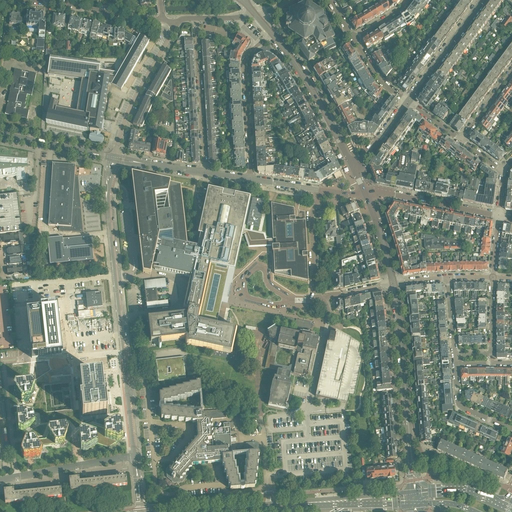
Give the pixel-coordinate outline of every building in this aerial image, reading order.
[(299,40),(301,42),(312,35),(328,27),(327,26),(327,25),(327,24),(328,23),(328,22),(328,21),(327,21),(327,20),(327,19),(326,18),(325,18),(325,17),(326,16),(325,14),(323,14),(323,12),(320,10),(321,9),(318,7),(320,4),(315,0),(314,2),(309,0),(285,12),(285,14),(286,15),(286,26),(284,27),(284,29),(286,30),(287,29),(296,35),(295,35),(295,36),(298,38),(297,39),(299,40)] [(385,0),(384,1),(389,9),(394,6),(394,7),(396,6),(395,5),(396,5),(391,0),(385,0)] [(415,2),(414,3),(423,10),(427,5),(421,0),(415,0),(415,1),(415,2)] [(462,0),(454,10),(462,16),(463,14),(469,6),(462,0)] [(501,1),(502,1),(500,0),(492,0),(490,4),(489,4),(489,5),(488,6),(496,11),(501,3),(501,2),(501,1)] [(384,1),(379,4),(384,12),(389,9),(384,1)] [(410,7),(410,8),(419,15),(423,10),(414,3),(413,5),(411,5),(410,7)] [(379,4),(373,7),(379,16),(381,15),(384,13),(383,13),(384,12),(379,4)] [(488,21),(496,11),(488,6),(487,7),(487,8),(481,15),(488,21)] [(373,7),(368,11),(373,19),(379,16),(373,7)] [(365,12),(362,14),(367,23),(373,19),(368,11),(366,8),(363,10),(365,12)] [(408,10),(405,12),(415,20),(419,15),(410,8),(409,10),(408,10)] [(454,10),(447,20),(455,25),(460,17),(461,18),(461,17),(462,16),(454,10)] [(355,16),(357,18),(362,26),(363,26),(365,25),(365,24),(367,23),(362,14),(361,12),(355,16)] [(401,18),(406,25),(406,27),(407,28),(411,25),(410,24),(412,23),(413,23),(415,20),(405,12),(404,15),(401,17),(401,18)] [(16,27),(26,28),(27,15),(21,14),(20,14),(12,13),(10,13),(9,25),(11,25),(16,25),(16,27)] [(27,14),(27,15),(26,28),(26,30),(37,30),(37,32),(38,32),(38,34),(36,34),(36,40),(37,40),(37,48),(40,48),(40,51),(43,51),(44,37),(44,35),(45,35),(45,29),(45,28),(45,25),(45,22),(44,22),(45,20),(44,20),(44,18),(44,15),(38,15),(37,15),(33,14),(27,14)] [(57,27),(58,16),(54,16),(54,15),(54,17),(50,16),(50,17),(48,17),(48,20),(48,21),(47,21),(47,33),(51,34),(51,29),(51,27),(57,27)] [(481,30),(488,21),(481,15),(476,23),(475,23),(475,24),(474,25),(481,30)] [(58,16),(57,27),(57,30),(61,30),(61,28),(64,28),(64,27),(66,28),(66,24),(64,23),(65,16),(64,16),(64,17),(61,16),(60,16),(58,16)] [(502,25),(507,29),(507,28),(511,21),(511,18),(508,16),(502,25)] [(362,26),(357,18),(353,20),(353,19),(349,21),(354,28),(355,29),(356,29),(362,26)] [(406,27),(406,25),(401,18),(399,19),(398,18),(395,20),(395,21),(401,30),(406,27)] [(75,31),(79,32),(82,21),(75,19),(72,30),(71,29),(71,31),(71,33),(70,34),(74,35),(75,31)] [(444,24),(440,29),(448,35),(449,33),(449,34),(449,33),(455,25),(447,20),(444,24)] [(78,33),(84,35),(87,22),(82,21),(79,32),(78,33)] [(390,25),(394,32),(395,32),(396,34),(401,31),(401,30),(395,21),(394,22),(393,22),(390,23),(390,24),(390,25)] [(93,24),(87,22),(84,35),(85,36),(85,35),(90,36),(93,24)] [(96,40),(97,36),(99,25),(93,24),(90,36),(90,38),(92,38),(92,39),(96,40)] [(97,36),(103,37),(105,27),(103,26),(100,25),(99,25),(97,36)] [(384,28),(390,38),(394,35),(393,33),(394,32),(390,25),(388,26),(387,25),(384,27),(384,28)] [(474,40),(481,30),(474,25),(473,26),(472,27),(473,27),(467,35),(474,40)] [(312,35),(301,42),(297,45),(308,62),(315,57),(314,55),(323,48),(324,50),(326,53),(330,50),(336,47),(335,44),(332,37),(335,36),(330,26),(328,27),(312,35)] [(113,47),(113,46),(114,30),(110,30),(111,28),(110,28),(107,27),(105,27),(103,37),(108,39),(107,41),(109,41),(109,47),(113,47)] [(381,29),(378,31),(383,39),(384,39),(385,41),(388,39),(390,38),(384,28),(383,29),(382,29),(381,29)] [(440,29),(433,39),(440,45),(446,37),(447,36),(448,35),(440,29)] [(378,31),(373,34),(378,42),(383,39),(378,31)] [(124,32),(124,41),(130,44),(133,37),(124,32)] [(234,47),(237,49),(245,38),(241,35),(239,34),(238,36),(234,41),(232,45),(234,47)] [(373,45),(374,47),(379,44),(378,42),(373,34),(368,37),(373,45)] [(467,49),(474,40),(467,35),(462,42),(461,42),(461,43),(460,44),(467,49)] [(46,121),(46,122),(46,123),(55,124),(68,127),(76,129),(86,131),(87,131),(90,131),(90,132),(91,134),(90,135),(89,136),(88,140),(88,141),(91,143),(99,145),(99,144),(103,144),(103,143),(104,138),(102,136),(101,136),(101,135),(100,135),(100,133),(101,133),(101,131),(101,130),(103,130),(103,126),(104,121),(103,121),(103,120),(106,103),(106,101),(107,94),(107,92),(107,91),(108,85),(111,85),(114,87),(121,91),(121,90),(124,84),(125,84),(129,77),(136,65),(143,52),(149,43),(148,43),(149,42),(149,41),(140,36),(138,40),(138,39),(130,52),(118,72),(101,70),(102,62),(100,62),(95,61),(50,56),(49,62),(48,75),(69,78),(82,79),(79,96),(76,113),(56,109),(56,108),(57,102),(58,102),(58,101),(57,101),(51,100),(49,107),(50,107),(49,112),(48,112),(47,118),(46,121)] [(373,45),(368,37),(362,41),(365,45),(364,45),(368,51),(370,50),(374,47),(373,45)] [(237,49),(234,53),(241,57),(243,53),(246,49),(247,46),(248,46),(247,46),(249,43),(249,41),(246,39),(245,38),(237,49)] [(431,38),(428,43),(437,49),(441,45),(440,45),(433,39),(431,38)] [(428,43),(425,47),(434,54),(437,49),(428,43)] [(343,55),(344,55),(352,49),(349,44),(341,49),(338,51),(340,53),(341,56),(343,55)] [(460,59),(467,49),(460,44),(459,45),(459,46),(453,54),(460,59)] [(182,52),(182,56),(193,55),(193,46),(185,47),(185,51),(182,52)] [(422,50),(421,52),(430,59),(434,54),(425,47),(422,50)] [(354,52),(352,49),(344,55),(343,55),(341,56),(345,61),(346,61),(347,60),(356,54),(355,54),(354,52)] [(374,59),(375,61),(383,56),(379,51),(371,56),(372,56),(372,57),(373,59),(374,59)] [(421,52),(417,57),(427,64),(430,59),(421,52)] [(229,61),(230,61),(238,63),(239,63),(240,60),(241,57),(234,53),(234,54),(231,53),(224,53),(224,55),(224,57),(229,58),(229,57),(230,58),(229,61)] [(264,68),(266,66),(265,63),(261,54),(260,55),(259,55),(258,55),(257,56),(256,56),(260,65),(261,66),(262,68),(264,68)] [(267,67),(268,67),(278,62),(277,61),(274,58),(270,56),(270,55),(269,55),(267,54),(266,54),(265,54),(264,54),(263,54),(261,54),(265,63),(266,66),(267,67)] [(346,61),(349,66),(359,59),(356,54),(347,60),(346,61)] [(453,68),(460,59),(453,54),(448,61),(447,61),(447,62),(446,63),(453,68)] [(511,59),(505,54),(499,63),(506,68),(511,60),(511,59)] [(259,66),(260,65),(256,56),(255,57),(253,60),(252,62),(251,65),(251,66),(251,69),(259,69),(259,66)] [(378,66),(378,67),(387,61),(384,56),(383,56),(375,61),(377,64),(376,64),(377,66),(378,66)] [(313,69),(316,73),(333,62),(331,57),(320,64),(314,68),(313,69)] [(417,57),(414,62),(423,68),(427,64),(417,57)] [(352,67),(354,70),(362,64),(359,59),(349,66),(350,68),(352,67)] [(229,67),(229,72),(239,71),(238,63),(230,61),(230,66),(229,67)] [(380,70),(381,72),(390,66),(387,61),(378,67),(379,67),(378,67),(379,67),(378,68),(379,69),(380,69),(380,70)] [(165,62),(159,72),(166,77),(170,70),(165,67),(167,63),(165,62)] [(272,69),(273,70),(282,66),(281,65),(278,62),(268,67),(270,70),(272,69)] [(333,62),(316,73),(319,78),(334,68),(336,66),(333,62)] [(414,62),(410,66),(420,73),(423,68),(414,62)] [(446,78),(453,68),(446,63),(445,65),(445,64),(444,65),(445,65),(439,73),(446,78)] [(499,63),(492,72),(499,77),(506,68),(499,63)] [(354,73),(355,75),(365,69),(365,68),(364,68),(364,67),(362,64),(354,70),(355,72),(354,73)] [(269,79),(275,76),(285,70),(282,66),(273,70),(271,71),(267,74),(268,76),(268,77),(269,79)] [(390,66),(381,72),(382,74),(383,74),(383,75),(383,76),(384,76),(385,78),(386,78),(387,77),(391,70),(391,69),(392,69),(390,66)] [(410,66),(407,71),(416,78),(420,73),(410,66)] [(15,69),(11,88),(14,89),(13,90),(13,91),(10,90),(5,114),(6,114),(13,115),(13,116),(13,115),(15,116),(27,118),(27,119),(29,111),(29,110),(29,111),(24,110),(24,108),(22,107),(22,105),(25,106),(27,94),(31,95),(31,96),(32,96),(36,74),(29,73),(29,72),(22,71),(15,70),(15,69)] [(356,78),(357,81),(368,74),(367,71),(366,71),(366,70),(365,69),(355,75),(354,76),(356,78)] [(273,80),(274,82),(288,74),(285,70),(275,76),(276,78),(273,80)] [(229,72),(229,79),(234,78),(234,80),(236,80),(236,82),(237,82),(237,81),(240,81),(239,71),(229,72)] [(322,84),(326,89),(336,82),(339,80),(344,76),(341,71),(333,77),(323,84),(322,84)] [(407,71),(403,76),(413,83),(416,78),(407,71)] [(159,72),(155,79),(162,83),(166,77),(159,72)] [(323,83),(323,84),(333,77),(329,72),(320,79),(321,80),(320,80),(321,81),(321,82),(322,83),(323,83)] [(492,72),(485,81),(493,86),(499,77),(492,72)] [(446,78),(439,73),(435,77),(446,85),(447,83),(449,80),(446,78)] [(278,86),(280,85),(291,79),(288,74),(274,82),(275,84),(276,84),(278,86)] [(361,86),(363,85),(372,80),(371,80),(372,79),(368,74),(357,81),(361,86)] [(401,79),(400,81),(409,88),(410,87),(410,86),(412,83),(413,83),(403,76),(400,79),(401,79)] [(444,87),(446,85),(435,77),(432,82),(442,90),(444,87)] [(231,84),(231,88),(240,87),(240,81),(237,81),(237,82),(236,82),(236,80),(234,80),(234,78),(229,79),(229,84),(231,84)] [(409,88),(400,81),(398,79),(396,78),(394,80),(395,81),(393,84),(401,89),(401,90),(402,90),(404,92),(406,91),(408,89),(409,88)] [(155,79),(152,86),(159,90),(162,83),(155,79)] [(278,89),(280,92),(294,83),(293,83),(291,79),(280,85),(278,86),(279,89),(278,89)] [(171,80),(170,80),(167,86),(170,88),(170,89),(166,87),(164,91),(167,93),(168,92),(171,93),(170,95),(171,95),(170,96),(163,93),(161,97),(170,102),(173,102),(171,80)] [(326,89),(331,99),(350,87),(346,80),(342,83),(339,80),(336,82),(326,89)] [(366,89),(366,91),(375,85),(374,84),(372,80),(363,85),(364,87),(363,88),(364,90),(366,89)] [(485,81),(479,90),(486,95),(493,86),(485,81)] [(442,90),(432,82),(428,87),(439,95),(440,92),(442,90)] [(282,93),(284,95),(296,88),(294,83),(280,92),(281,94),(282,93)] [(364,92),(365,93),(370,96),(373,91),(374,92),(375,91),(376,91),(377,88),(377,87),(375,86),(375,85),(366,91),(364,92)] [(152,86),(148,93),(155,96),(159,90),(152,86)] [(230,92),(230,94),(234,94),(235,96),(237,96),(237,97),(238,97),(241,97),(240,87),(231,88),(231,91),(230,92)] [(331,99),(337,109),(349,102),(352,99),(354,98),(356,97),(350,87),(331,99)] [(441,97),(439,95),(428,87),(424,92),(440,103),(443,98),(441,97)] [(283,102),(291,97),(299,92),(296,88),(284,95),(281,97),(283,102)] [(373,91),(370,96),(369,97),(374,101),(375,100),(376,98),(379,95),(380,94),(382,90),(379,88),(379,89),(377,88),(376,91),(375,91),(374,92),(373,91)] [(479,90),(472,99),(479,104),(486,95),(479,90)] [(287,102),(288,104),(302,96),(299,92),(291,97),(293,99),(287,102)] [(436,108),(440,103),(424,92),(421,97),(436,108)] [(504,93),(500,97),(508,103),(509,104),(511,100),(511,98),(504,93)] [(232,100),(232,104),(241,103),(241,97),(238,97),(237,97),(237,96),(235,96),(234,94),(230,94),(230,100),(232,100)] [(146,96),(142,103),(150,107),(153,100),(146,96)] [(284,107),(287,111),(304,101),(302,96),(288,104),(284,107)] [(391,97),(387,102),(395,107),(396,105),(397,103),(398,103),(398,102),(391,97)] [(433,113),(436,108),(421,97),(417,101),(420,103),(428,109),(433,113)] [(497,102),(504,107),(506,108),(507,107),(506,106),(508,103),(500,97),(497,102)] [(337,109),(339,114),(356,105),(355,104),(352,99),(349,102),(337,109)] [(472,99),(465,108),(473,113),(479,104),(472,99)] [(385,105),(384,106),(391,112),(391,111),(392,110),(393,110),(393,109),(394,108),(394,107),(395,107),(387,102),(386,100),(383,103),(385,105)] [(285,118),(289,116),(307,105),(304,101),(287,111),(283,113),(285,118)] [(497,102),(493,107),(501,112),(504,107),(497,102)] [(142,103),(139,111),(146,114),(150,107),(142,103)] [(228,110),(231,110),(235,110),(235,111),(238,111),(238,113),(239,113),(239,112),(242,112),(241,103),(232,104),(228,104),(228,110)] [(434,113),(438,117),(446,106),(444,105),(441,103),(440,104),(436,111),(434,113)] [(297,117),(299,116),(310,110),(307,105),(289,116),(290,117),(294,115),(296,114),(297,117)] [(342,118),(344,123),(362,115),(360,113),(362,112),(360,109),(359,106),(357,107),(356,105),(339,114),(342,118)] [(384,106),(380,111),(388,117),(389,115),(389,114),(391,112),(391,113),(391,112),(384,106)] [(446,106),(438,117),(443,120),(446,117),(450,111),(451,110),(448,108),(446,106)] [(493,107),(490,111),(497,116),(501,112),(493,107)] [(465,108),(459,117),(466,123),(473,113),(465,108)] [(228,119),(231,119),(233,119),(242,119),(242,112),(239,112),(239,113),(238,113),(238,111),(235,111),(235,110),(231,110),(228,111),(228,119)] [(310,110),(299,116),(297,117),(291,120),(287,122),(290,127),(312,114),(310,110)] [(374,116),(375,116),(383,123),(388,117),(380,111),(379,111),(378,112),(376,110),(372,115),(374,116)] [(139,111),(136,118),(143,121),(146,114),(139,111)] [(490,111),(487,115),(494,121),(497,116),(490,111)] [(410,112),(407,116),(415,122),(421,127),(425,122),(411,112),(410,112)] [(292,131),(299,128),(315,119),(312,114),(290,127),(292,131)] [(345,125),(347,128),(355,124),(357,123),(364,119),(362,116),(362,115),(344,123),(345,125)] [(454,117),(452,119),(463,127),(466,123),(459,117),(456,115),(454,118),(454,117)] [(487,115),(483,120),(490,126),(494,121),(487,115)] [(375,116),(370,123),(378,129),(383,123),(375,116)] [(407,116),(403,121),(412,127),(415,122),(407,116)] [(143,121),(136,118),(133,125),(140,128),(143,121)] [(231,119),(232,126),(236,125),(236,127),(239,127),(239,129),(240,129),(240,128),(242,128),(242,119),(233,119),(231,119)] [(302,132),(303,131),(317,123),(315,119),(299,128),(302,132)] [(463,127),(452,119),(451,122),(449,125),(459,132),(463,127)] [(490,126),(483,120),(480,125),(483,128),(485,129),(488,131),(489,131),(492,127),(490,126)] [(403,121),(400,125),(409,131),(412,127),(403,121)] [(367,124),(367,136),(373,136),(374,136),(378,129),(370,123),(368,122),(367,124)] [(425,122),(421,127),(419,130),(422,132),(421,134),(423,135),(426,131),(427,132),(429,131),(429,132),(432,128),(428,124),(427,124),(426,123),(425,122)] [(303,131),(304,133),(318,125),(317,123),(303,131)] [(357,136),(367,136),(367,124),(364,123),(361,124),(357,124),(357,136)] [(351,136),(357,136),(357,124),(355,124),(347,128),(350,135),(350,136),(351,136)] [(234,131),(234,135),(243,134),(242,128),(240,128),(240,129),(239,129),(239,127),(236,127),(236,125),(232,126),(228,126),(228,128),(229,128),(229,129),(232,129),(232,131),(234,131)] [(305,135),(306,134),(307,137),(308,136),(311,134),(320,129),(318,125),(304,133),(305,135)] [(400,125),(397,130),(405,136),(409,131),(400,125)] [(435,129),(432,128),(429,132),(429,131),(427,132),(426,131),(423,135),(422,138),(426,141),(427,139),(431,141),(432,139),(437,132),(438,132),(437,131),(437,130),(435,129)] [(298,142),(301,147),(323,134),(320,129),(311,134),(308,136),(307,137),(298,142)] [(397,130),(393,135),(402,141),(405,136),(397,130)] [(472,141),(475,143),(481,135),(477,133),(478,132),(476,130),(469,139),(471,141),(470,141),(472,141)] [(130,131),(129,141),(138,143),(138,142),(140,132),(130,131)] [(439,133),(437,132),(432,139),(433,139),(436,142),(435,143),(438,146),(439,145),(445,137),(444,137),(444,136),(443,135),(442,135),(439,133)] [(233,139),(233,141),(237,141),(237,143),(239,143),(240,145),(241,145),(241,144),(243,144),(243,134),(234,135),(234,136),(234,139),(233,139)] [(301,147),(303,151),(325,138),(323,134),(301,147)] [(393,135),(389,139),(398,146),(400,147),(401,145),(401,146),(403,142),(402,141),(393,135)] [(475,143),(479,147),(486,138),(484,136),(483,137),(481,135),(475,143)] [(445,137),(439,145),(444,149),(450,141),(445,137)] [(305,153),(306,155),(327,143),(325,138),(303,151),(305,153)] [(479,147),(484,151),(490,142),(487,140),(488,139),(486,138),(479,147)] [(508,148),(510,149),(511,146),(511,143),(507,138),(503,143),(508,148)] [(389,139),(386,144),(394,150),(398,146),(389,139)] [(130,150),(139,151),(141,143),(140,143),(139,143),(138,142),(138,143),(129,141),(128,147),(128,148),(129,150),(129,149),(130,150)] [(152,154),(160,155),(160,154),(165,155),(167,143),(155,141),(152,154)] [(233,142),(229,142),(229,143),(229,145),(232,145),(232,151),(235,151),(244,150),(243,144),(241,144),(241,145),(240,145),(239,143),(237,143),(237,141),(233,142)] [(455,144),(450,141),(444,149),(449,153),(455,144)] [(484,151),(489,154),(495,145),(494,143),(493,144),(490,142),(484,151)] [(306,155),(308,160),(329,147),(327,143),(306,155)] [(386,144),(383,149),(391,155),(394,150),(386,144)] [(460,148),(455,144),(449,153),(452,155),(451,157),(453,159),(454,156),(460,148)] [(489,154),(494,158),(500,148),(495,145),(489,154)] [(309,162),(312,163),(313,163),(331,152),(329,147),(308,160),(309,162)] [(466,152),(460,148),(454,156),(460,160),(466,152)] [(500,148),(494,158),(497,160),(496,160),(498,161),(498,160),(498,161),(499,161),(500,161),(500,160),(507,153),(510,149),(508,148),(505,151),(503,150),(504,150),(501,148),(500,148)] [(383,149),(379,153),(388,160),(391,155),(383,149)] [(182,162),(187,163),(187,162),(187,158),(186,155),(183,154),(183,153),(183,151),(178,150),(178,153),(177,153),(176,161),(182,162)] [(233,159),(236,159),(244,159),(244,150),(235,151),(236,151),(236,153),(234,154),(234,156),(232,156),(232,159),(233,159)] [(331,152),(313,163),(315,167),(323,181),(328,178),(323,170),(321,168),(319,165),(324,162),(333,156),(331,152)] [(471,155),(466,152),(460,160),(465,164),(471,155)] [(376,158),(383,164),(383,163),(386,166),(390,161),(388,160),(379,153),(376,158)] [(389,170),(386,186),(396,188),(398,179),(398,178),(400,178),(401,175),(404,175),(406,176),(408,167),(409,162),(410,161),(411,157),(410,155),(404,154),(402,153),(400,156),(399,156),(398,157),(397,159),(390,168),(389,170)] [(476,159),(471,155),(465,164),(470,167),(476,159)] [(336,162),(333,156),(324,162),(326,165),(332,175),(339,171),(340,169),(336,162)] [(24,168),(22,168),(21,166),(27,167),(28,159),(0,157),(0,178),(17,177),(17,180),(25,179),(24,168)] [(376,158),(372,163),(379,168),(380,168),(383,164),(376,158)] [(245,167),(244,159),(236,159),(233,159),(233,162),(235,162),(235,164),(233,166),(233,168),(235,168),(237,168),(238,168),(241,168),(242,169),(244,169),(245,167)] [(481,163),(476,159),(470,167),(473,170),(475,171),(481,163)] [(398,179),(396,188),(400,189),(401,189),(405,189),(405,190),(409,190),(413,191),(416,178),(415,178),(417,166),(411,165),(413,161),(410,161),(408,167),(406,176),(404,175),(401,175),(400,178),(398,178),(398,179)] [(308,181),(319,183),(313,173),(312,169),(312,163),(309,162),(309,165),(310,170),(309,172),(308,181)] [(313,173),(319,183),(323,181),(315,167),(313,163),(312,163),(312,169),(313,173)] [(377,184),(378,184),(383,171),(382,169),(381,170),(380,168),(379,168),(372,163),(372,164),(370,166),(370,168),(371,168),(375,180),(377,184)] [(58,231),(83,233),(80,199),(78,176),(75,176),(75,167),(75,166),(74,166),(53,164),(52,167),(48,226),(59,227),(58,231)] [(485,174),(488,176),(492,171),(484,166),(484,165),(483,164),(482,164),(482,165),(482,166),(481,166),(480,168),(480,170),(482,172),(480,174),(483,176),(484,176),(485,174)] [(323,170),(328,178),(332,175),(326,165),(323,166),(325,169),(323,170)] [(258,174),(272,176),(273,168),(266,168),(257,169),(257,172),(257,173),(258,174)] [(380,184),(386,186),(389,170),(387,170),(383,171),(378,184),(380,184)] [(487,178),(486,180),(497,182),(497,176),(497,175),(492,171),(488,176),(486,178),(487,178)] [(415,191),(420,192),(423,177),(422,177),(424,173),(419,172),(418,177),(415,191)] [(133,184),(131,184),(134,203),(134,204),(134,208),(134,209),(134,210),(136,224),(137,224),(138,232),(139,236),(139,238),(141,254),(143,273),(145,273),(148,274),(151,274),(152,266),(155,267),(155,270),(158,270),(158,271),(189,278),(189,277),(189,276),(191,276),(191,277),(190,280),(184,308),(185,309),(184,315),(174,316),(156,318),(152,319),(148,319),(148,322),(151,343),(158,342),(161,342),(186,339),(187,345),(191,345),(231,353),(235,333),(236,330),(229,329),(226,328),(225,328),(222,328),(216,326),(220,307),(221,303),(222,297),(223,297),(224,297),(224,296),(225,296),(225,295),(225,294),(225,293),(224,292),(224,290),(225,290),(226,289),(227,288),(227,287),(227,286),(226,285),(225,285),(229,269),(232,269),(234,270),(241,236),(244,234),(244,235),(245,235),(249,247),(252,247),(264,245),(266,244),(266,245),(268,245),(270,245),(271,246),(272,246),(276,245),(275,241),(275,240),(273,240),(272,240),(266,240),(264,235),(255,233),(245,230),(242,230),(249,198),(251,198),(251,197),(235,194),(234,196),(231,195),(232,193),(226,192),(225,194),(223,194),(223,191),(222,191),(208,188),(203,209),(198,234),(200,235),(198,244),(187,241),(185,232),(185,231),(180,187),(170,184),(170,182),(131,174),(133,184)] [(420,192),(425,193),(427,181),(428,178),(423,177),(420,192)] [(467,185),(464,201),(465,202),(465,201),(466,201),(466,200),(468,201),(468,202),(469,202),(470,203),(471,202),(474,202),(473,202),(473,203),(474,203),(475,204),(476,204),(476,203),(479,186),(480,180),(476,179),(476,178),(474,178),(472,178),(470,186),(467,185)] [(445,181),(438,179),(437,186),(435,195),(442,197),(445,183),(445,181)] [(442,197),(448,198),(449,189),(450,184),(445,183),(442,197)] [(448,198),(454,199),(457,189),(458,184),(451,183),(449,189),(450,189),(449,189),(448,198)] [(464,201),(467,185),(462,184),(459,200),(464,201)] [(479,186),(476,203),(478,203),(478,204),(489,207),(493,207),(494,199),(495,192),(496,187),(488,186),(479,186)] [(190,233),(186,234),(186,235),(192,234),(196,229),(196,227),(197,227),(196,215),(199,215),(198,209),(201,208),(200,202),(194,203),(193,199),(203,201),(206,189),(193,187),(192,193),(191,199),(193,215),(194,227),(194,228),(190,233)] [(0,233),(22,231),(18,196),(18,193),(0,195),(0,233)] [(265,202),(253,199),(247,226),(259,228),(265,202)] [(355,218),(360,216),(358,211),(356,204),(354,203),(350,205),(355,218)] [(394,203),(392,207),(399,212),(400,211),(403,212),(405,205),(394,203)] [(279,206),(271,204),(272,221),(272,228),(272,235),(273,240),(275,240),(275,241),(276,245),(276,246),(275,246),(272,246),(272,252),(273,252),(273,259),(274,266),(274,272),(274,273),(274,274),(275,274),(283,276),(291,278),(299,279),(307,281),(308,281),(308,279),(307,258),(308,258),(307,253),(307,252),(306,250),(306,249),(305,221),(297,221),(295,222),(295,220),(295,219),(295,218),(294,218),(294,209),(290,208),(286,207),(279,206)] [(355,219),(355,218),(350,205),(344,207),(349,218),(351,217),(352,220),(355,219)] [(345,216),(347,219),(349,218),(344,207),(340,209),(343,217),(345,216)] [(392,207),(389,211),(396,216),(399,212),(392,207)] [(416,207),(413,224),(416,224),(417,217),(420,218),(422,208),(416,207)] [(427,209),(423,226),(427,226),(428,220),(430,220),(432,210),(427,209)] [(386,215),(389,225),(398,222),(397,222),(396,218),(396,216),(389,211),(386,215)] [(438,211),(435,228),(438,229),(439,222),(441,222),(443,212),(438,211)] [(449,214),(446,230),(449,231),(450,224),(452,225),(454,215),(449,214)] [(350,226),(363,221),(360,216),(355,218),(355,219),(352,220),(350,220),(349,218),(347,219),(348,221),(349,226),(350,226)] [(460,216),(457,233),(460,233),(461,227),(464,227),(466,217),(465,217),(463,216),(460,216)] [(471,218),(468,235),(470,235),(471,235),(472,229),(475,229),(475,228),(477,219),(471,218)] [(482,220),(480,234),(483,235),(484,229),(486,229),(488,221),(487,221),(485,221),(482,220)] [(339,225),(340,230),(342,229),(349,226),(348,221),(339,225)] [(350,231),(364,226),(363,221),(350,226),(351,228),(349,228),(350,231)] [(488,221),(486,229),(484,238),(482,238),(491,239),(493,224),(492,222),(488,221)] [(389,225),(391,230),(405,225),(406,226),(407,225),(407,224),(404,222),(404,223),(398,222),(389,225)] [(323,225),(324,227),(325,228),(325,231),(324,231),(324,234),(325,234),(326,240),(330,240),(330,238),(335,238),(334,232),(335,232),(335,228),(334,228),(334,223),(324,223),(324,224),(323,225)] [(391,230),(393,236),(402,233),(402,230),(408,228),(407,225),(406,226),(405,225),(391,230)] [(503,226),(501,244),(508,245),(509,240),(505,239),(507,226),(504,225),(503,226)] [(355,235),(366,231),(364,226),(350,231),(351,234),(355,233),(355,235)] [(353,241),(368,236),(366,231),(355,235),(356,237),(353,238),(353,241)] [(393,236),(394,241),(411,236),(410,233),(403,235),(402,233),(393,236)] [(18,234),(3,235),(4,244),(19,242),(18,234)] [(421,239),(425,240),(425,249),(427,250),(444,250),(462,249),(461,249),(462,249),(462,248),(461,248),(461,243),(424,235),(422,235),(421,239)] [(360,244),(369,241),(368,236),(353,241),(354,244),(358,242),(359,244),(360,244)] [(394,241),(396,247),(406,244),(405,241),(411,239),(411,236),(394,241)] [(58,238),(44,239),(46,265),(89,261),(87,237),(58,240),(58,238)] [(357,251),(371,246),(369,241),(360,244),(361,247),(359,248),(359,247),(356,248),(357,251)] [(363,254),(372,251),(371,246),(357,251),(358,254),(361,252),(361,251),(362,251),(363,254)] [(397,249),(398,255),(414,250),(414,247),(407,249),(406,246),(397,249)] [(6,248),(7,257),(21,255),(21,254),(20,247),(6,248)] [(398,255),(400,260),(410,257),(409,255),(415,253),(414,250),(398,255)] [(355,262),(359,260),(374,255),(372,251),(363,254),(353,257),(355,262)] [(365,261),(366,264),(375,261),(374,255),(359,260),(360,263),(364,262),(363,261),(365,261)] [(21,256),(8,258),(9,265),(22,263),(21,256)] [(351,263),(355,262),(353,257),(345,260),(341,261),(342,265),(342,267),(346,265),(351,263)] [(400,260),(401,265),(417,261),(416,258),(411,259),(411,257),(410,257),(400,260)] [(361,267),(362,270),(376,266),(375,261),(366,264),(366,266),(361,267)] [(401,265),(402,271),(412,268),(411,266),(417,264),(417,261),(401,265)] [(7,268),(8,276),(23,274),(22,266),(7,268)] [(412,268),(402,271),(403,276),(409,275),(414,275),(421,274),(420,266),(412,268)] [(335,288),(343,288),(342,270),(339,271),(339,274),(335,274),(336,285),(335,285),(334,286),(334,288),(335,288)] [(364,277),(365,280),(379,275),(378,270),(368,274),(369,277),(368,277),(367,276),(364,277)] [(359,282),(359,284),(362,284),(370,282),(380,280),(379,275),(365,280),(359,281),(359,282)] [(156,289),(155,280),(144,281),(145,290),(146,303),(147,309),(159,308),(156,308),(155,302),(158,302),(157,289),(156,289)] [(367,300),(374,299),(383,297),(382,292),(371,294),(367,295),(367,300)] [(365,300),(367,300),(367,295),(359,296),(360,311),(363,311),(362,307),(361,306),(364,305),(365,305),(365,300)] [(342,300),(341,300),(334,301),(334,302),(334,303),(335,304),(336,304),(336,310),(343,310),(342,300)] [(57,310),(28,313),(32,345),(30,345),(31,353),(32,353),(32,354),(62,351),(62,350),(61,350),(57,310)] [(278,368),(284,368),(284,366),(277,364),(276,357),(277,352),(279,352),(280,348),(293,351),(294,363),(291,364),(294,364),(295,375),(300,374),(300,376),(307,378),(318,338),(306,335),(305,339),(299,337),(299,335),(276,328),(275,328),(268,329),(269,340),(271,341),(264,367),(272,369),(278,368)] [(161,374),(161,380),(174,378),(175,378),(186,377),(185,368),(180,369),(179,359),(156,362),(157,373),(157,375),(161,374)] [(269,406),(287,409),(288,404),(286,404),(286,401),(289,401),(292,380),(289,380),(291,373),(275,370),(269,406)] [(80,398),(80,403),(81,403),(82,409),(82,416),(83,417),(90,416),(99,415),(107,414),(110,414),(109,413),(109,405),(107,405),(107,399),(106,392),(105,392),(103,375),(102,375),(80,378),(82,398),(80,398)] [(197,425),(198,438),(212,437),(212,449),(228,448),(228,439),(231,438),(230,428),(229,423),(223,424),(224,428),(211,429),(210,419),(226,418),(225,410),(192,412),(192,411),(185,411),(185,410),(178,411),(178,409),(171,410),(171,408),(164,409),(164,402),(170,402),(170,400),(177,400),(177,398),(184,398),(184,397),(191,396),(191,395),(197,394),(197,393),(201,392),(200,382),(196,382),(196,384),(189,384),(189,386),(182,386),(182,388),(176,388),(176,390),(169,390),(169,392),(162,392),(162,394),(159,394),(161,418),(164,418),(164,419),(171,419),(171,420),(178,420),(178,421),(185,420),(185,422),(192,421),(192,423),(197,422),(198,425),(197,425)] [(16,385),(14,390),(22,401),(27,401),(30,400),(35,387),(32,383),(16,385)] [(382,391),(382,397),(392,396),(391,390),(392,390),(392,385),(377,386),(377,388),(377,391),(382,391)] [(466,399),(471,401),(474,393),(473,393),(473,390),(469,391),(469,392),(466,392),(466,395),(466,396),(466,399)] [(479,395),(477,395),(474,393),(471,401),(475,403),(479,395)] [(475,403),(480,406),(484,398),(479,395),(475,403)] [(480,406),(485,408),(489,400),(484,398),(480,406)] [(485,408),(490,410),(494,402),(489,400),(485,408)] [(490,410),(496,412),(499,404),(494,402),(490,410)] [(496,412),(501,415),(504,407),(499,404),(496,412)] [(504,407),(501,415),(504,416),(506,417),(509,409),(504,407)] [(21,411),(17,413),(18,429),(23,431),(35,424),(34,416),(21,411)] [(454,426),(455,423),(458,415),(453,413),(451,417),(442,418),(443,421),(454,426)] [(455,423),(460,426),(463,418),(458,415),(455,423)] [(460,426),(465,428),(468,420),(463,418),(460,426)] [(465,428),(470,430),(473,422),(468,420),(465,428)] [(86,430),(79,434),(81,450),(85,452),(97,444),(104,447),(108,448),(122,440),(121,435),(120,424),(115,422),(104,429),(102,429),(93,425),(86,430)] [(470,430),(475,432),(478,424),(473,422),(470,430)] [(475,432),(480,435),(483,427),(478,424),(475,432)] [(46,439),(44,440),(45,446),(64,444),(68,431),(66,427),(50,428),(46,439)] [(480,435),(485,437),(488,429),(483,427),(480,435)] [(485,437),(490,439),(493,431),(488,429),(485,437)] [(493,431),(490,439),(495,441),(499,433),(493,431)] [(431,436),(421,437),(422,443),(426,443),(427,445),(432,448),(434,443),(431,442),(431,436)] [(192,465),(213,463),(212,449),(212,437),(198,438),(197,439),(194,439),(194,441),(194,442),(191,442),(191,445),(191,446),(190,446),(188,446),(188,449),(187,450),(185,450),(185,452),(184,454),(182,454),(182,456),(181,457),(179,457),(179,460),(178,461),(174,461),(167,470),(167,473),(171,477),(173,479),(174,479),(178,482),(181,482),(188,473),(188,470),(192,465)] [(45,446),(44,440),(26,442),(21,454),(24,459),(40,457),(44,446),(45,446)] [(437,450),(446,454),(450,445),(442,441),(439,446),(437,450)] [(212,449),(213,463),(219,462),(219,461),(222,461),(223,466),(224,466),(224,473),(226,473),(226,480),(228,480),(228,486),(230,486),(230,489),(240,488),(240,489),(241,489),(242,489),(243,489),(244,489),(244,488),(255,487),(254,484),(256,484),(255,477),(257,477),(256,470),(257,470),(257,463),(258,463),(258,456),(259,456),(259,452),(260,452),(259,445),(256,442),(246,443),(244,446),(244,453),(248,453),(249,456),(247,457),(248,463),(246,464),(247,470),(246,471),(246,477),(245,478),(245,484),(239,485),(238,478),(237,478),(236,471),(235,471),(234,465),(233,465),(231,447),(228,448),(212,449)] [(505,446),(504,448),(511,451),(511,450),(511,445),(506,443),(504,442),(503,444),(503,445),(505,446)] [(446,454),(454,458),(459,449),(450,445),(446,454)] [(511,451),(504,448),(501,447),(500,450),(502,451),(501,453),(509,457),(511,451)] [(454,458),(462,461),(467,452),(459,449),(454,458)] [(462,461),(471,465),(475,456),(467,452),(462,461)] [(471,465),(479,469),(483,460),(475,456),(471,465)] [(479,469),(487,472),(491,463),(483,460),(479,469)] [(487,472),(496,476),(500,467),(491,463),(487,472)] [(394,466),(387,467),(387,477),(387,478),(392,478),(392,477),(394,476),(394,472),(395,472),(395,470),(394,471),(394,466)] [(500,467),(496,476),(504,480),(508,471),(500,467)] [(374,478),(373,468),(366,469),(367,479),(370,479),(374,479),(374,478)] [(126,478),(85,482),(80,483),(79,483),(79,482),(79,477),(69,478),(70,491),(127,485),(126,478)] [(61,490),(20,494),(14,495),(14,494),(14,489),(10,489),(4,490),(5,503),(62,497),(61,490)]
